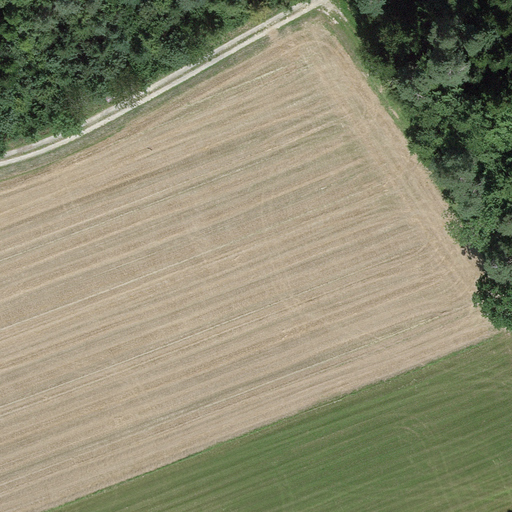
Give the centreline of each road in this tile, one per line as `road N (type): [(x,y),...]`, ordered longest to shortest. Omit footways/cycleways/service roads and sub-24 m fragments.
road 1 (track): [(0,159),(26,154),(314,0)]
road 2 (track): [(511,269),(337,0)]
